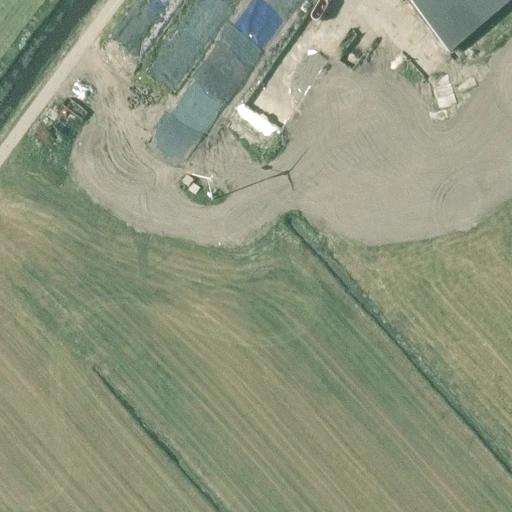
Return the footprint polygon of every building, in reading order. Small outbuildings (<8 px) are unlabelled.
[(197,0),(190,0),(179,17),(194,27),(197,22),(207,29),(216,16),(196,2),(197,0)] [(400,0),(447,55),(510,0),(400,0)] [(342,11),(326,31),(337,40),(353,19),(342,11)] [(200,83),(228,101),(243,78),(233,71),(262,25),(244,14),(200,83)] [(123,35),(110,46),(120,57),(133,46),(123,35)] [(134,75),(159,90),(174,65),(148,50),(134,75)] [(261,74),(255,99),(286,107),(292,82),(261,74)] [(251,130),(260,118),(248,108),(238,120),(251,130)]
